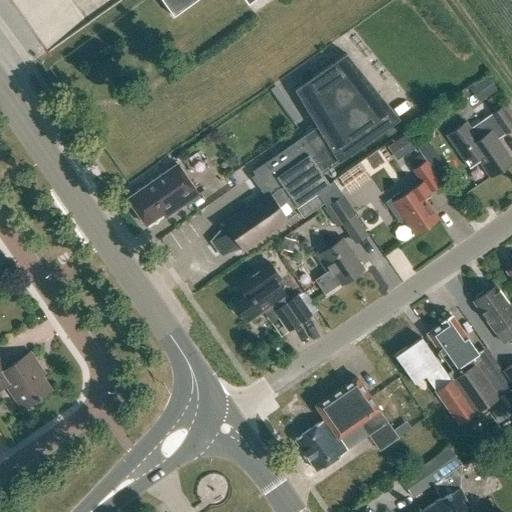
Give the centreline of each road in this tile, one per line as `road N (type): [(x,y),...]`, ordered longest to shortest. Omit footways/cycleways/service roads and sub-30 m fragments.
road 1 (tertiary): [(221,412),(0,88)]
road 2 (unclassified): [(221,412),(511,218)]
road 3 (residential): [(0,475),(85,415),(97,391),(89,352),(0,222)]
road 4 (unclassified): [(289,511),(221,412)]
